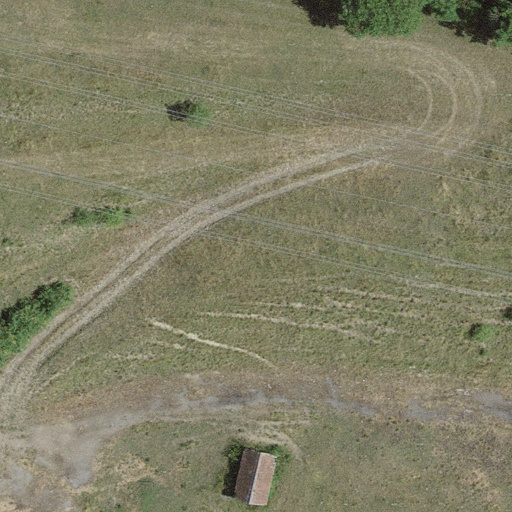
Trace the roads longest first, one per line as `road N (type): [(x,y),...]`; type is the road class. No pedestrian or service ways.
road 1 (track): [(0,396),(88,297),(240,188),(488,84)]
road 2 (track): [(0,489),(36,500),(73,443),(124,409),(206,389),(511,407)]
